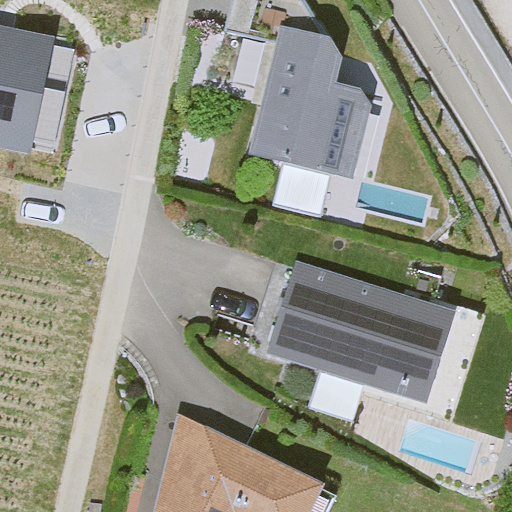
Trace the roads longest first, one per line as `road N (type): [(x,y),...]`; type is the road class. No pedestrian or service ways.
road 1 (track): [(70,511),(114,294)]
road 2 (tertiary): [(511,158),(419,0)]
